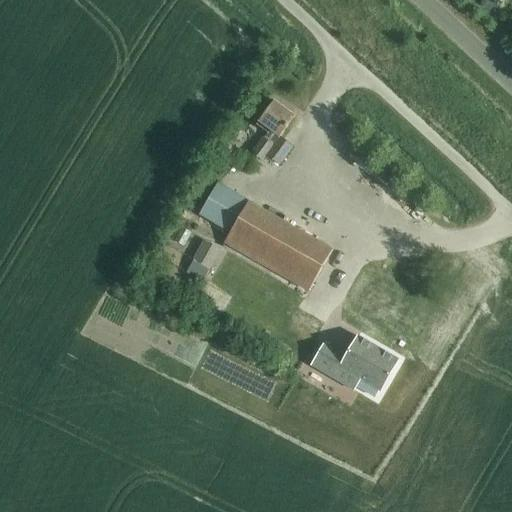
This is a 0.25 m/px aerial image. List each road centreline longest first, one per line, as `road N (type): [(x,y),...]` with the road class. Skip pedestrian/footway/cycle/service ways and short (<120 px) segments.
road 1 (unclassified): [(511,210),(281,0)]
road 2 (unclassified): [(511,82),(417,0)]
